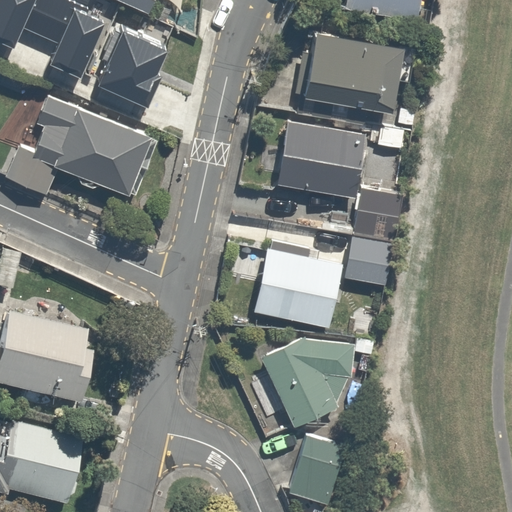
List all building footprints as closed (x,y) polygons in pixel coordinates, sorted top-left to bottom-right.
[(151,0),(120,0),(135,6),(146,11),(151,0)] [(346,0),(346,14),(418,21),(419,0),(346,0)] [(155,119),(178,59),(147,48),(151,37),(107,20),(94,54),(81,49),(67,85),(155,119)] [(398,45),(307,34),(299,96),(390,107),(398,45)] [(70,68),(22,45),(15,61),(63,83),(70,68)] [(48,95),(36,124),(44,127),(35,148),(20,142),(6,175),(47,193),(58,168),(129,197),(131,193),(135,195),(158,140),(48,95)] [(354,197),(357,186),(365,131),(285,118),(275,185),(354,197)] [(407,128),(377,125),(375,147),(405,149),(407,128)] [(357,186),(354,197),(348,237),(387,243),(395,192),(357,186)] [(238,270),(253,272),(247,311),(330,324),(340,261),(257,248),(242,245),(238,270)] [(22,252),(3,247),(0,259),(0,284),(13,288),(22,252)] [(3,306),(0,318),(0,379),(78,398),(86,364),(94,327),(3,306)] [(339,377),(351,379),(354,340),(293,334),(295,328),(274,327),(280,343),(257,353),(286,425),(336,404),(339,377)] [(7,429),(0,427),(0,487),(67,503),(82,432),(10,416),(7,429)] [(340,445),(304,433),(286,489),(322,500),(340,445)]
